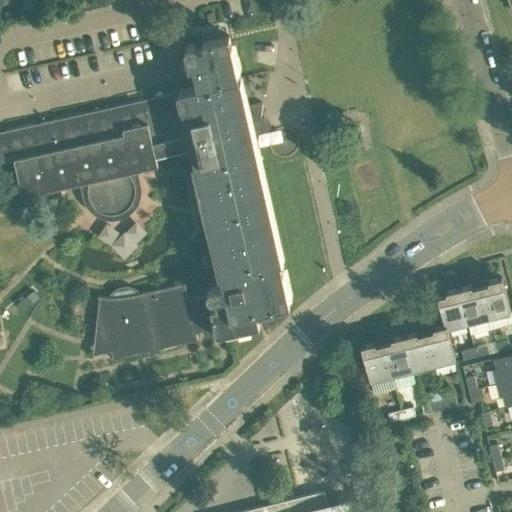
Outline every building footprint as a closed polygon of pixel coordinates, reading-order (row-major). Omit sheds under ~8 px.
[(411,0),(393,0),(297,20),(312,97),(378,83),(382,101),(430,91),(411,0)] [(206,14),(208,21),(215,20),(214,12),(206,14)] [(185,50),(185,51),(189,68),(193,67),(197,86),(178,91),(179,92),(0,132),(0,162),(14,160),(23,197),(84,183),(89,183),(88,186),(88,189),(88,192),(88,194),(88,197),(89,200),(90,202),(92,204),(93,207),(95,209),(97,210),(100,212),(102,213),(105,214),(107,215),(110,215),(113,215),(116,215),(118,214),(121,213),(123,212),(126,211),(128,209),(130,207),(131,205),(133,202),(134,200),(135,197),(136,195),(136,192),(136,189),(135,186),(135,184),(134,181),(133,179),(131,176),(129,174),(133,172),(158,166),(156,156),(191,148),(195,164),(196,163),(221,275),(220,275),(223,285),(212,288),(210,288),(209,289),(208,290),(208,291),(207,292),(207,294),(207,295),(188,299),(185,285),(186,284),(186,283),(143,293),(136,294),(130,295),(124,296),(117,296),(111,296),(104,296),(98,296),(98,297),(105,298),(99,348),(110,345),(113,359),(198,339),(194,326),(213,322),(216,335),(260,325),(257,312),(290,304),(280,261),(279,261),(250,134),(259,132),(256,119),(260,118),(263,102),(244,107),(238,79),(239,78),(229,35),(203,41),(204,47),(197,48),(196,47),(196,46),(195,45),(194,44),(192,44),(191,43),(190,44),(188,44),(187,45),(186,46),(185,47),(185,48),(185,50)] [(488,280),(488,283),(480,285),(489,318),(511,312),(501,277),(488,280)] [(472,287),(471,284),(459,288),(468,323),(489,318),(480,285),(472,287)] [(459,288),(446,291),(447,294),(438,296),(439,299),(438,300),(445,324),(447,324),(448,328),(468,323),(459,288)] [(27,296),(32,302),(38,298),(32,291),(27,296)] [(433,327),(434,330),(425,332),(434,365),(456,359),(448,328),(447,324),(445,324),(433,327)] [(417,334),(417,332),(404,335),(413,370),(434,365),(425,332),(417,334)] [(416,383),(413,370),(404,335),(391,338),(392,341),(384,343),(392,376),(395,388),(416,383)] [(495,342),(495,344),(497,351),(510,347),(508,339),(495,342)] [(375,345),(375,342),(361,346),(370,381),(392,376),(384,343),(375,345)] [(489,353),(487,344),(474,347),(476,356),(489,353)] [(476,356),(474,347),(461,350),(464,359),(476,356)] [(511,353),(494,358),(496,368),(493,369),(497,383),(511,378),(511,353)] [(474,375),(465,377),(469,390),(478,388),(474,375)] [(511,378),(497,383),(500,397),(504,396),(506,406),(511,404),(511,378)] [(481,400),(478,388),(469,390),(472,402),(481,400)] [(455,396),(443,399),(445,408),(458,404),(455,396)] [(445,408),(443,399),(430,402),(432,411),(445,408)] [(415,415),(413,406),(401,409),(403,418),(415,415)] [(240,426),(246,434),(259,422),(270,434),(277,427),(260,408),(240,426)] [(401,409),(388,413),(390,422),(403,418),(401,409)] [(484,425),(493,423),(489,410),(481,413),(484,425)] [(206,461),(224,478),(249,451),(230,435),(206,461)] [(501,456),(498,443),(489,446),(492,458),(501,456)] [(501,456),(492,458),(495,471),(504,469),(501,456)] [(347,511),(347,502),(328,506),(324,491),(239,511),(347,511)]
